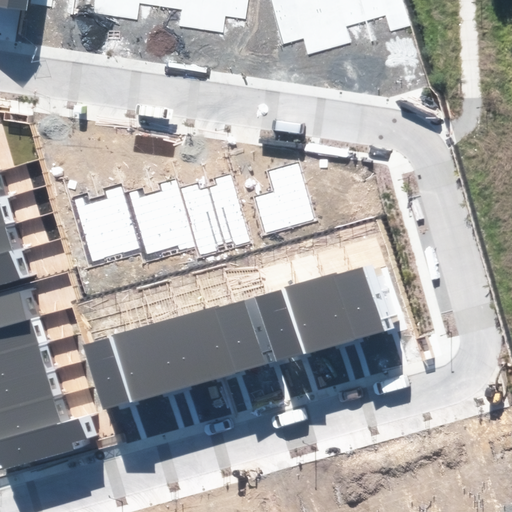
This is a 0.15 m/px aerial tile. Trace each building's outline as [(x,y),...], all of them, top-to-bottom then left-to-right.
[(28,0),(0,0),(0,6),(27,10),(28,0)] [(119,0),(96,0),(95,13),(116,16),(119,0)] [(160,6),(161,0),(119,0),(116,16),(138,20),(140,3),(160,6)] [(206,0),(161,0),(160,6),(182,9),(179,26),(202,30),(206,0)] [(246,19),(248,0),(206,0),(202,30),(223,33),(226,16),(246,19)] [(332,48),(317,0),(270,0),(283,44),(304,38),(308,54),(332,48)] [(366,20),(360,0),(317,0),(332,48),(350,42),(345,26),(366,20)] [(360,0),(366,20),(386,14),(391,31),(411,25),(403,0),(360,0)] [(274,192),(255,197),(265,233),(315,219),(299,163),(268,172),(274,192)] [(216,186),(208,188),(225,250),(250,243),(231,174),(214,179),(216,186)] [(160,190),(152,192),(170,254),(195,247),(179,189),(175,178),(158,183),(160,190)] [(106,195),(98,197),(115,259),(140,252),(124,193),(121,183),(104,188),(106,195)] [(225,250),(208,188),(200,190),(198,183),(179,189),(195,247),(198,257),(225,250)] [(170,254),(152,192),(144,194),(142,187),(124,193),(140,252),(143,261),(170,254)] [(115,259),(98,197),(90,199),(88,192),(71,197),(90,266),(115,259)] [(0,226),(15,222),(7,195),(0,197),(0,226)] [(0,255),(23,249),(15,222),(0,226),(0,255)] [(0,285),(31,276),(23,249),(0,255),(0,285)] [(385,261),(363,267),(381,332),(403,327),(385,261)] [(363,267),(337,274),(354,340),(381,332),(363,267)] [(337,274),(296,285),(314,351),(354,340),(337,274)] [(296,285),(266,293),(284,359),(314,351),(296,285)] [(0,325),(39,314),(31,287),(0,296),(0,325)] [(266,293),(235,302),(254,367),(284,359),(266,293)] [(235,302),(205,310),(223,376),(254,367),(235,302)] [(205,310),(174,319),(193,384),(223,376),(205,310)] [(0,354),(47,340),(39,314),(0,325),(0,354)] [(174,319),(144,328),(163,393),(193,384),(174,319)] [(144,328),(114,336),(133,402),(163,393),(144,328)] [(114,336),(83,345),(102,411),(133,402),(114,336)] [(0,384),(55,368),(47,340),(0,354),(0,384)] [(0,412),(63,393),(55,368),(0,384),(0,412)] [(0,441),(71,419),(63,393),(0,412),(0,441)] [(96,436),(89,413),(71,419),(0,441),(0,462),(3,472),(89,445),(87,438),(96,436)]
